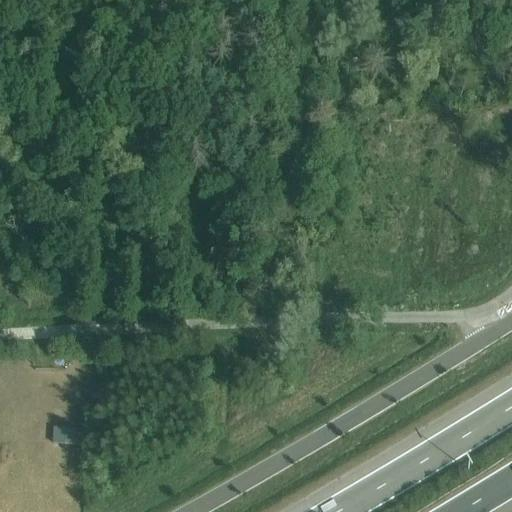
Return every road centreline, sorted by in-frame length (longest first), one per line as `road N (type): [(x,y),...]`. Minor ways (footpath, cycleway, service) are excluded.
road 1 (unclassified): [(478,314),(0,335)]
road 2 (tertiary): [(491,335),(201,511)]
road 3 (motorway): [(511,406),(336,511)]
